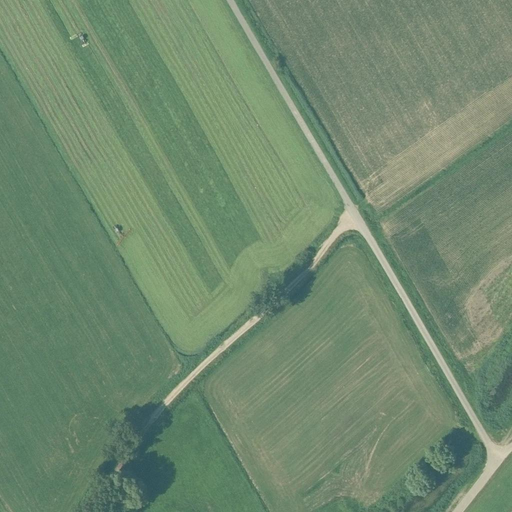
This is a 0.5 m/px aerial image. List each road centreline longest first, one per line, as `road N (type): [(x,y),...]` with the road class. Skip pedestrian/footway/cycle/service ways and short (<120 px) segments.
road 1 (track): [(511,447),(499,459),(227,0)]
road 2 (track): [(87,511),(201,367),(353,217)]
